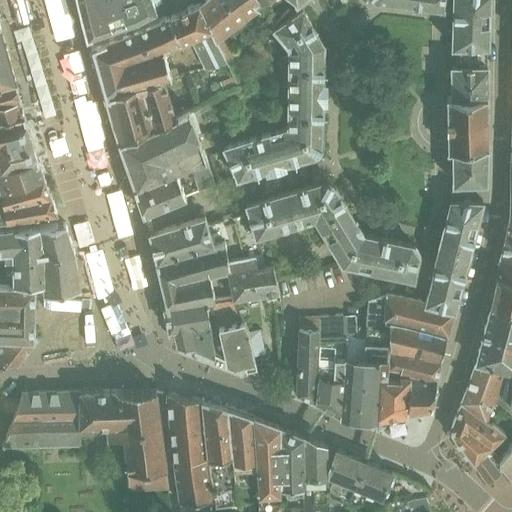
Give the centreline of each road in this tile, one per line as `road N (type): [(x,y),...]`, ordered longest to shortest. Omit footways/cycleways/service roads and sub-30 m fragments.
road 1 (residential): [(502,0),(491,239),(426,463)]
road 2 (residential): [(372,281),(288,307),(286,405)]
road 3 (residential): [(159,368),(98,212)]
road 4 (residential): [(98,212),(54,51)]
road 5 (residential): [(159,368),(0,371)]
road 6 (residential): [(426,463),(286,405)]
road 7 (residential): [(180,0),(54,51)]
road 8 (residential): [(286,405),(159,368)]
